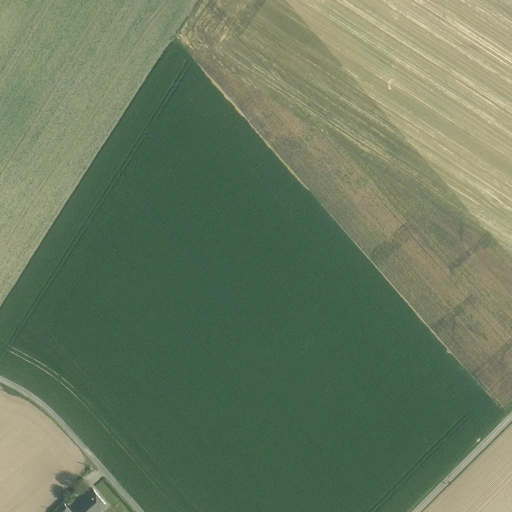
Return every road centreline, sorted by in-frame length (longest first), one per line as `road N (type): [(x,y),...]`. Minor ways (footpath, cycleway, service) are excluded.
road 1 (track): [(140,511),(52,410),(0,377)]
road 2 (unclassified): [(416,511),(511,416)]
